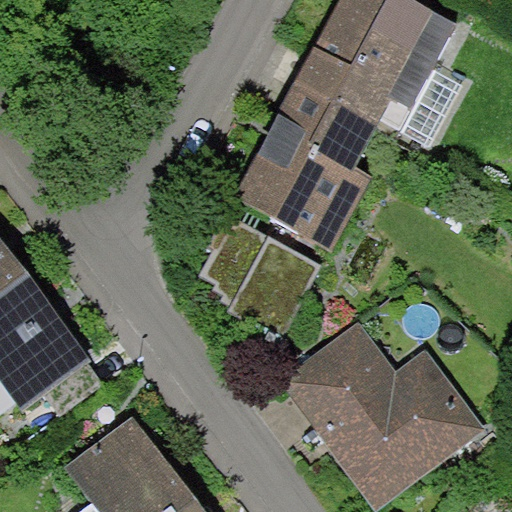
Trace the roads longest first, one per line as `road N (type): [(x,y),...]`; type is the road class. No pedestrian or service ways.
road 1 (residential): [(324,511),(91,228)]
road 2 (residential): [(257,0),(163,165),(91,228)]
road 3 (residential): [(91,228),(0,107)]
